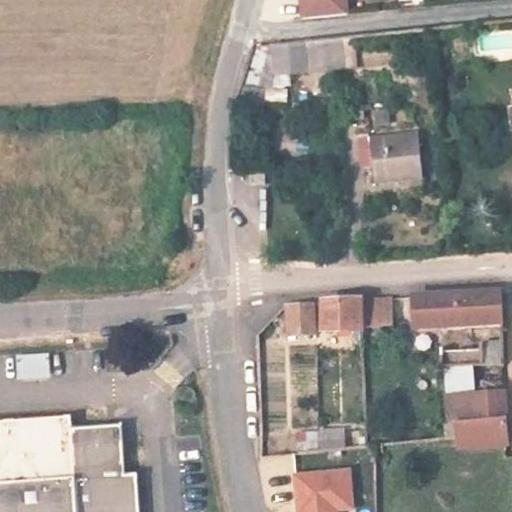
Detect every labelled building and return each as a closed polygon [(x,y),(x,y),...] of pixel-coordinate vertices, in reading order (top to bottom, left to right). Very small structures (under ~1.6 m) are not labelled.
[(314,0),(315,1),(308,2),(310,22),(356,18),(353,0),(314,0)] [(307,76),(306,46),(271,49),(272,79),(307,76)] [(372,109),(373,126),(390,125),(389,108),(372,109)] [(414,188),(412,144),(359,145),(359,190),(414,188)] [(490,307),(398,315),(399,345),(492,339),(490,307)] [(380,316),(362,318),(364,343),(381,341),(380,316)] [(350,344),(364,343),(362,318),(309,322),(311,350),(351,348),(350,344)] [(276,325),(274,327),(274,358),(302,358),(301,323),(276,325)] [(49,377),(47,354),(14,356),(16,379),(49,377)] [(494,383),(493,359),(432,364),(433,387),(494,383)] [(434,415),(435,445),(496,440),(495,410),(434,415)] [(141,511),(138,477),(123,478),(121,448),(102,431),(72,433),(71,416),(0,420),(0,511),(141,511)] [(303,448),(344,448),(344,429),(303,429),(303,448)] [(437,472),(473,469),(497,467),(497,453),(496,440),(435,445),(436,457),(437,472)] [(331,511),(329,492),(276,498),(277,511),(331,511)]
